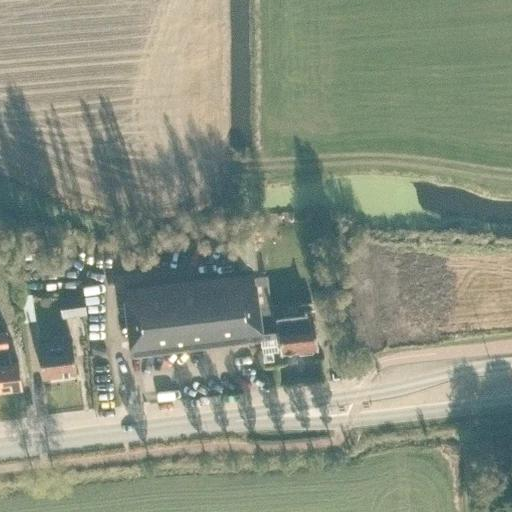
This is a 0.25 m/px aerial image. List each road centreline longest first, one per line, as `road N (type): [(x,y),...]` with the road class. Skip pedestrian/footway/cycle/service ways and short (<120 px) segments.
road 1 (primary): [(511,364),(254,418)]
road 2 (primary): [(254,418),(322,421),(511,401)]
road 3 (primary): [(0,448),(254,418)]
